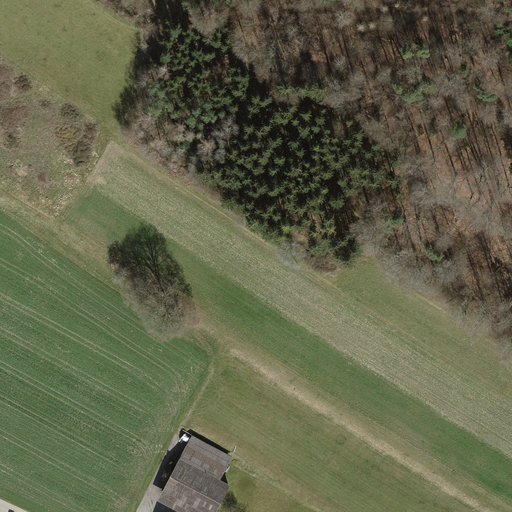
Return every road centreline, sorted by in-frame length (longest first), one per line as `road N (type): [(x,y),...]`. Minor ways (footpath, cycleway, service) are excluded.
road 1 (track): [(182,423),(209,373),(208,349),(85,243)]
road 2 (track): [(511,233),(357,105)]
